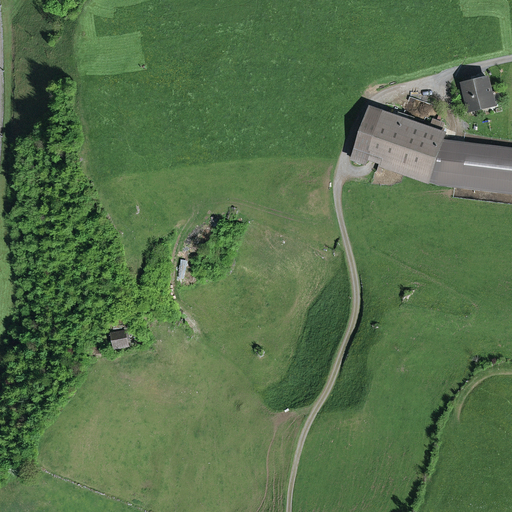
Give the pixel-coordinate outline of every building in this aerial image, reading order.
[(501,90),(492,92),(488,78),(464,84),(466,96),(462,97),(464,106),(469,105),(469,108),(474,107),(489,103),(494,102),(494,104),(504,102),(501,90)] [(367,162),(369,157),(429,177),(442,141),(445,131),(434,127),(431,134),(371,113),(354,161),(364,164),(367,162)] [(429,177),(454,187),(459,143),(442,141),(429,177)] [(511,149),(459,143),(454,187),(511,194),(511,149)] [(113,334),(116,349),(129,347),(126,331),(113,334)]
